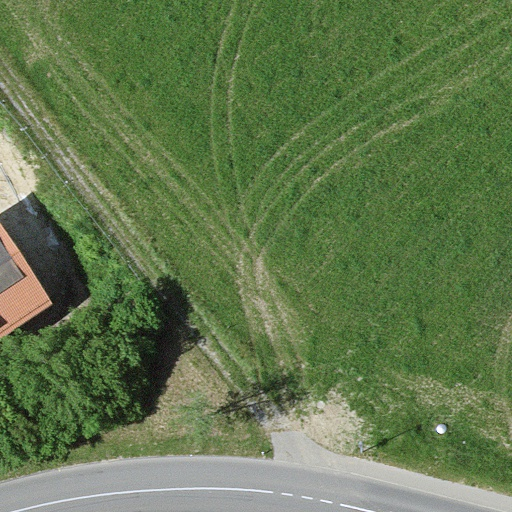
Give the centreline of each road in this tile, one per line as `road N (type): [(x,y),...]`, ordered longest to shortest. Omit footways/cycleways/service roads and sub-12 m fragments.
road 1 (track): [(340,504),(0,62)]
road 2 (secondary): [(12,511),(179,488),(269,491),(370,511)]
